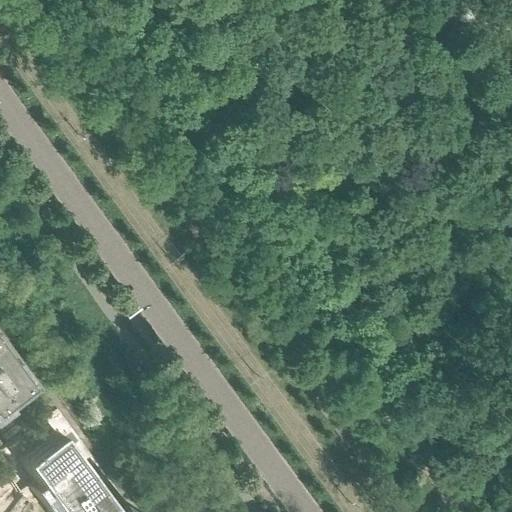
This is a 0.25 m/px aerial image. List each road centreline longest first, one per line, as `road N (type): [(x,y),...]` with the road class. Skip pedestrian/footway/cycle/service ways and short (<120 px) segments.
road 1 (tertiary): [(302,511),(0,104)]
road 2 (unknown): [(323,0),(491,98),(511,124)]
